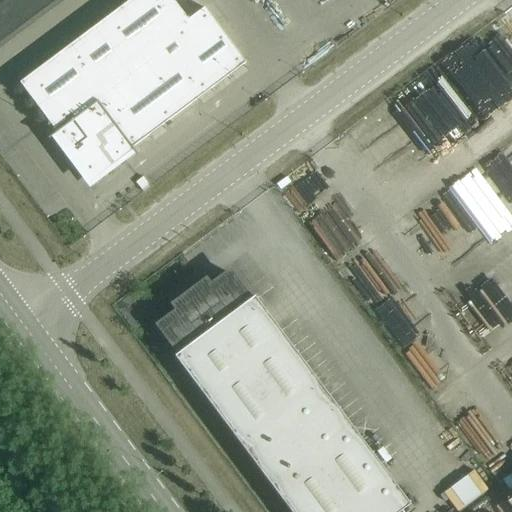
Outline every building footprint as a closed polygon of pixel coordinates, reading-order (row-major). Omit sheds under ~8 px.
[(11,0),(0,6),(0,30),(6,41),(58,13),(51,0),(11,0)] [(188,18),(173,0),(128,0),(19,82),(56,131),(51,135),(52,136),(54,134),(86,176),(95,178),(132,149),(134,152),(135,151),(132,146),(245,62),(203,7),(188,18)] [(6,129),(21,155),(35,147),(20,121),(6,129)] [(247,297),(229,273),(209,287),(205,281),(175,304),(179,310),(159,324),(178,349),(179,348),(181,350),(174,355),(291,511),(398,511),(410,504),(254,295),(248,300),(245,298),(247,297)] [(488,461),(471,474),(486,494),(503,481),(488,461)]
